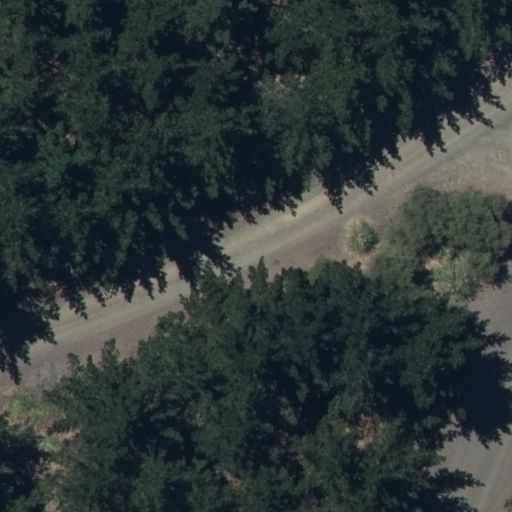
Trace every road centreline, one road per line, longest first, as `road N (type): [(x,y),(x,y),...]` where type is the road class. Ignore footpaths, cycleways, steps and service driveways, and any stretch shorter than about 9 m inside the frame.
road 1 (track): [(0,327),(511,115)]
road 2 (track): [(511,396),(464,511)]
